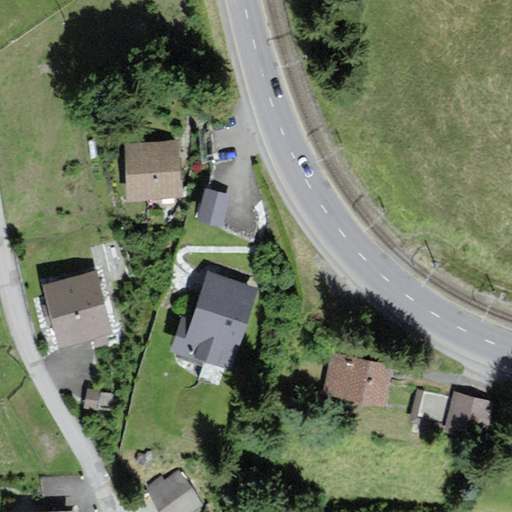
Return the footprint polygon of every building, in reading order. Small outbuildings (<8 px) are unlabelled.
[(127,145),(130,198),(179,196),(176,143),(127,145)] [(229,195),(207,190),(200,218),(221,223),(229,195)] [(46,286),(60,342),(109,329),(95,274),(46,286)] [(255,290),(210,274),(194,322),(183,318),(173,348),(229,367),(255,290)] [(334,354),(326,394),(384,405),(392,365),(334,354)] [(441,417),(447,392),(418,386),(412,410),(441,417)] [(457,395),(449,430),(485,438),(493,403),(457,395)] [(178,473),(151,490),(164,511),(189,511),(199,506),(178,473)]
